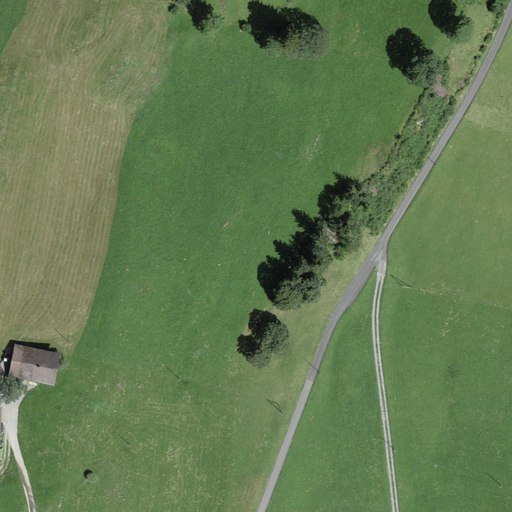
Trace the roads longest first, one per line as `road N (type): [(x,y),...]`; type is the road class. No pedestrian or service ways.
road 1 (residential): [(511,8),(463,108),(334,319),(261,511)]
road 2 (track): [(395,511),(376,340),(381,243)]
